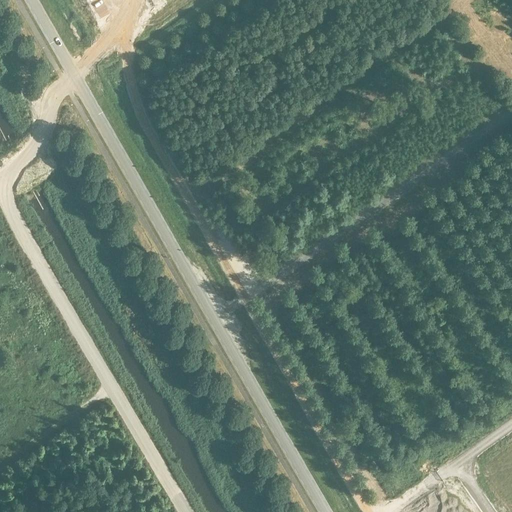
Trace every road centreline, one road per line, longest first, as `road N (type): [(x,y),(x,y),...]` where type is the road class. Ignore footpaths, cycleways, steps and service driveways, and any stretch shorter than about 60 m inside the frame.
road 1 (tertiary): [(325,511),(33,0)]
road 2 (track): [(119,21),(138,113),(367,511)]
road 3 (track): [(113,385),(0,465)]
